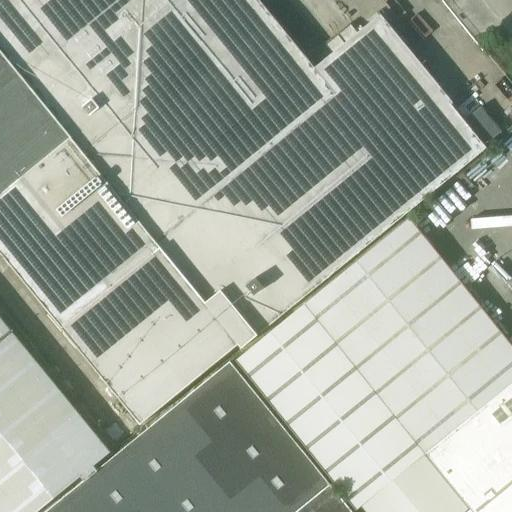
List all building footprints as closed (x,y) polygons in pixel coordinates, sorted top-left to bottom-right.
[(242,349),(404,216),(487,148),(380,19),(360,36),(354,29),(329,49),(335,56),(317,71),(259,0),(0,0),(0,252),(141,425),(239,345),(242,349)] [(511,345),(410,219),(234,363),(332,483),(352,509),(422,451),(511,377),(511,345)] [(0,511),(30,511),(110,448),(0,313),(0,511)] [(38,511),(296,511),(330,485),(332,483),(234,363),(230,358),(38,511)] [(511,511),(511,377),(422,451),(472,511),(511,511)] [(352,511),(330,485),(296,511),(352,511)]
